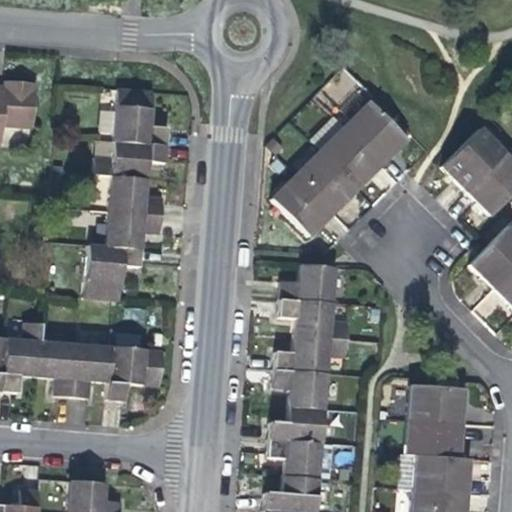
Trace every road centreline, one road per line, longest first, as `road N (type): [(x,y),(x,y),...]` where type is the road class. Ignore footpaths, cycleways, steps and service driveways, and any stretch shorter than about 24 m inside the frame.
road 1 (tertiary): [(201,459),(233,75)]
road 2 (residential): [(201,459),(0,441)]
road 3 (residential): [(200,31),(127,34),(0,22)]
road 4 (residential): [(511,383),(433,311),(404,252)]
